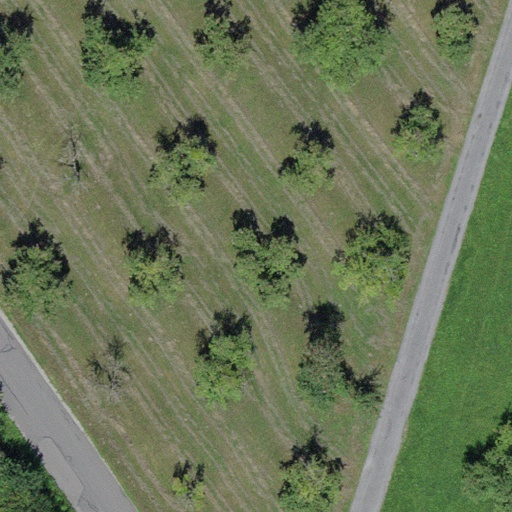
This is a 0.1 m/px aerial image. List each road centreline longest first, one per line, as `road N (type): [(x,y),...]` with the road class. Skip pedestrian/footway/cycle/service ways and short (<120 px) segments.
road 1 (residential): [(367,511),(511,52)]
road 2 (tertiary): [(0,357),(109,511)]
